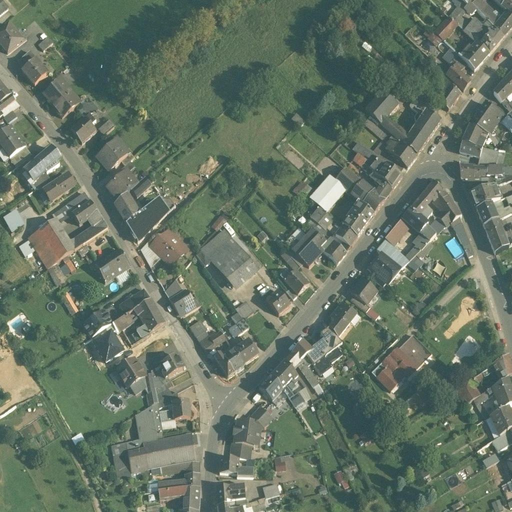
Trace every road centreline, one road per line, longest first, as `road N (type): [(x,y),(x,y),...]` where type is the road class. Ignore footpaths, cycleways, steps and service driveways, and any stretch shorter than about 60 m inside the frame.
road 1 (residential): [(222,410),(75,159),(0,72)]
road 2 (tertiary): [(222,410),(414,181),(429,173)]
road 3 (tertiary): [(429,173),(448,178),(457,192),(511,335)]
road 4 (residential): [(429,173),(511,49)]
road 5 (track): [(42,396),(100,511)]
